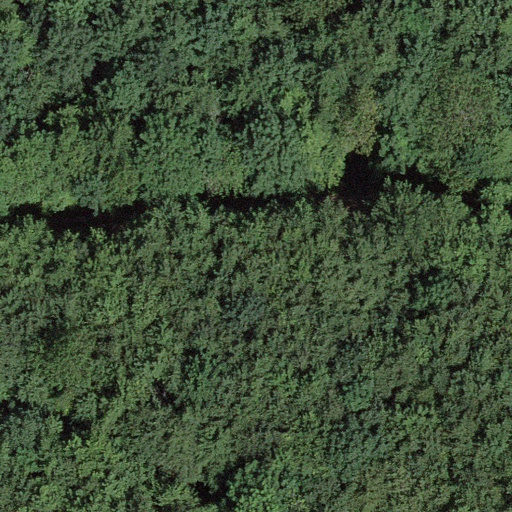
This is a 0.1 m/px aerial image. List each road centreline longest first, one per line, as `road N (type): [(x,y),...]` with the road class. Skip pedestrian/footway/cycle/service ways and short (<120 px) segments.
road 1 (track): [(511,199),(0,232)]
road 2 (track): [(196,511),(127,456),(0,419)]
